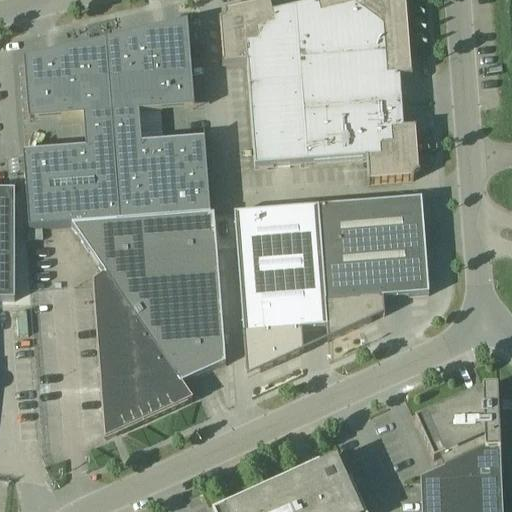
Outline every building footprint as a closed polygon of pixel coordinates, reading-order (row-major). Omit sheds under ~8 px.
[(404,4),(401,4),(398,4),(395,3),(392,2),(390,1),(388,0),(315,0),(317,6),(272,16),(269,4),(225,14),(225,16),(225,17),(225,19),(224,20),(223,21),(221,22),(220,22),(219,22),(222,67),(247,66),(255,170),(366,161),(368,186),(413,183),(413,182),(414,180),(414,179),(415,177),(417,176),(418,176),(420,176),(416,130),(403,131),(399,79),(412,78),(407,4),(404,4)] [(86,151),(22,156),(29,232),(71,229),(120,225),(211,218),(203,142),(142,147),(138,114),(162,112),(156,37),(55,61),(59,119),(83,118),(86,151)] [(0,302),(15,302),(15,192),(0,192),(0,302)] [(421,202),(318,210),(327,328),(328,342),(384,317),(383,300),(429,296),(421,202)] [(318,210),(234,217),(247,379),(304,353),(303,330),(327,328),(318,210)] [(120,225),(71,229),(104,276),(93,284),(105,442),(192,402),(181,386),(226,367),(214,218),(211,218),(120,225)] [(469,394),(415,419),(434,460),(440,457),(445,469),(419,480),(420,511),(501,511),(497,388),(482,388),(482,396),(472,401),(469,394)] [(322,471),(319,464),(212,511),(363,511),(350,482),(343,485),(335,465),(322,471)]
